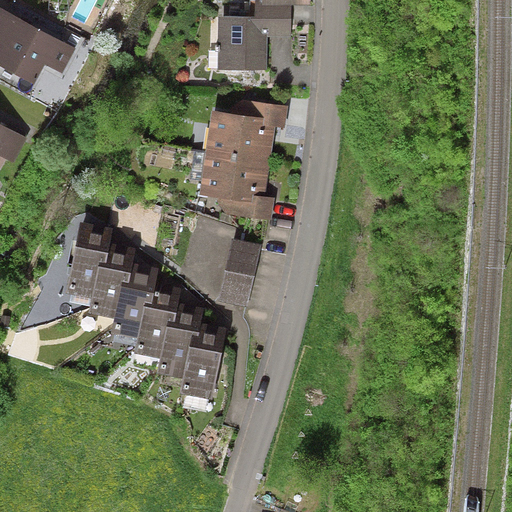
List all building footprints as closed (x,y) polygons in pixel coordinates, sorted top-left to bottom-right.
[(292,37),(292,5),(263,5),(263,0),(251,0),(251,17),(219,17),(218,69),(268,70),(268,36),(292,37)] [(76,48),(0,7),(0,65),(35,84),(45,64),(62,73),(76,48)] [(240,99),(238,114),(264,118),(263,125),(275,127),(284,128),(288,106),(240,99)] [(212,111),(206,151),(270,160),(275,127),(263,125),(264,118),(238,114),(212,111)] [(27,138),(0,123),(0,155),(13,163),(27,138)] [(202,181),(206,151),(193,150),(189,179),(202,181)] [(265,196),(270,160),(206,151),(202,181),(200,195),(217,197),(252,202),(253,195),(265,196)] [(252,202),(217,197),(225,213),(271,219),(275,197),(265,196),(253,195),(252,202)] [(96,225),(80,222),(66,293),(71,294),(92,298),(99,262),(106,264),(110,242),(113,228),(96,225)] [(233,237),(219,301),(248,307),(262,244),(233,237)] [(123,245),(110,242),(106,264),(99,262),(92,298),(91,306),(89,313),(115,318),(122,282),(129,283),(133,262),(136,248),(123,245)] [(146,265),(133,262),(129,283),(122,282),(115,318),(112,333),(138,338),(145,302),(152,303),(156,283),(159,268),(146,265)] [(168,285),(156,283),(152,303),(145,302),(138,338),(135,352),(161,358),(168,320),(176,321),(179,303),(183,288),(168,285)] [(70,301),(91,306),(92,298),(71,294),(70,301)] [(201,322),(204,308),(191,305),(179,303),(176,321),(168,320),(161,358),(158,373),(184,378),(192,335),(198,336),(201,322)] [(214,325),(201,322),(198,336),(192,335),(184,378),(181,393),(186,394),(209,399),(212,400),(227,328),(214,325)] [(206,412),(209,399),(186,394),(183,407),(206,412)]
